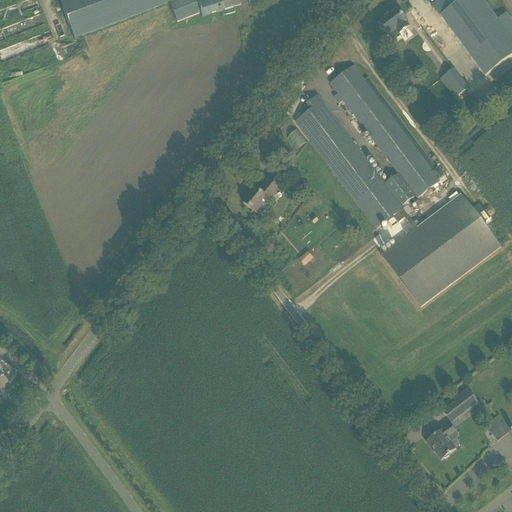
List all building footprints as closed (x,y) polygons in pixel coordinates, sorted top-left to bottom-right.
[(58,0),(74,41),(170,4),(168,0),(58,0)] [(195,2),(193,0),(179,0),(169,4),(177,24),(200,15),(196,6),(198,6),(196,1),(195,2)] [(198,6),(202,18),(241,6),(239,0),(196,0),(196,1),(198,6)] [(441,0),(432,6),(485,77),(511,57),(511,21),(506,14),(497,21),(481,0),(441,0)] [(398,9),(379,23),(380,25),(380,28),(382,31),(384,30),(393,43),(401,37),(400,35),(411,27),(398,9)] [(386,54),(382,58),(386,64),(391,61),(386,54)] [(377,231),(387,223),(391,229),(404,219),(414,231),(381,257),(421,309),(501,249),(461,195),(417,229),(401,208),(416,197),(418,200),(440,183),(440,182),(444,179),(443,178),(445,177),(438,169),(437,170),(368,79),(364,82),(353,68),(330,85),(338,95),(334,98),(339,105),(343,102),(399,175),(384,186),(317,97),(307,104),(309,107),(302,112),(305,116),(295,123),(377,231)] [(440,80),(455,100),(469,90),(454,70),(440,80)] [(296,131),(288,138),(297,151),(306,143),(296,131)] [(275,143),(271,147),(278,153),(282,149),(275,143)] [(243,203),(258,216),(281,186),(271,178),(259,193),(254,189),(243,203)] [(302,257),(298,260),(305,267),(309,263),(313,259),(307,252),(302,257)] [(442,413),(452,426),(479,405),(468,390),(454,401),(455,403),(442,413)] [(500,423),(488,431),(497,443),(508,434),(500,423)] [(435,453),(441,461),(444,460),(446,460),(449,457),(449,455),(456,450),(447,439),(455,433),(450,426),(442,432),(427,444),(434,453),(435,453)]
